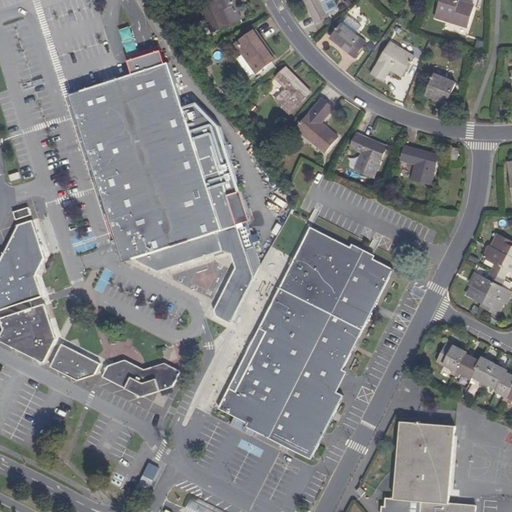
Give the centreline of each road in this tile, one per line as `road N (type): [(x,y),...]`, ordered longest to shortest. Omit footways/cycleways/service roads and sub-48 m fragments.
road 1 (residential): [(0,353),(144,429),(174,462),(269,511)]
road 2 (residential): [(272,0),(322,67),(371,103),(428,125),(482,132)]
road 3 (residential): [(428,304),(323,511)]
road 4 (residential): [(482,132),(474,207),(428,304)]
